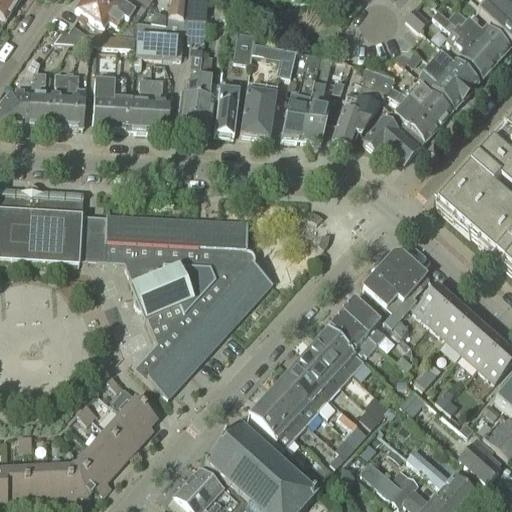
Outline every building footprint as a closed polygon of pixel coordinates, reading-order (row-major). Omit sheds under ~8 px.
[(0,0),(0,23),(5,26),(17,9),(2,0),(0,0)] [(2,0),(17,9),(23,0),(2,0)] [(119,37),(126,27),(86,0),(84,0),(74,16),(102,35),(107,28),(119,37)] [(125,3),(120,0),(86,0),(126,27),(131,30),(137,20),(143,15),(125,2),(125,3)] [(125,2),(143,15),(145,17),(152,7),(142,0),(120,0),(125,3),(125,2)] [(170,24),(184,28),(185,21),(187,2),(180,1),(176,1),(172,0),(170,24)] [(343,0),(300,0),(296,6),(352,8),(343,0)] [(511,25),(484,0),(476,0),(468,10),(511,50),(511,25)] [(511,0),(484,0),(511,25),(511,0)] [(187,2),(185,21),(206,22),(206,16),(208,4),(208,3),(207,3),(187,1),(187,2)] [(413,15),(404,25),(418,38),(427,28),(413,15)] [(437,16),(431,22),(452,41),(446,48),(453,55),(455,53),(463,60),(459,64),(482,84),(495,69),(446,24),(437,16)] [(453,16),(446,24),(495,69),(509,54),(485,33),(479,40),(453,16)] [(138,29),(137,41),(166,43),(183,44),(184,28),(170,24),(166,24),(153,19),(149,30),(138,29)] [(69,51),(69,39),(62,39),(53,51),(54,51),(69,51)] [(80,52),(81,40),(69,39),(69,51),(80,52)] [(249,70),(253,42),(238,39),(233,68),(249,70)] [(89,52),(93,52),(93,40),(81,40),(80,52),(89,52)] [(103,53),(105,53),(106,41),(93,40),(93,52),(103,53)] [(105,53),(120,54),(120,41),(118,41),(106,41),(105,53)] [(135,54),(135,42),(120,41),(120,54),(135,54)] [(135,42),(135,54),(136,54),(136,62),(181,65),(182,52),(183,45),(166,44),(166,43),(137,41),(137,42),(135,42)] [(278,67),(275,83),(289,86),(294,58),(254,50),(252,62),(278,67)] [(432,70),(466,102),(478,89),(443,58),(432,70)] [(393,64),(402,73),(403,74),(408,66),(401,59),(393,64)] [(199,81),(200,81),(209,82),(211,63),(201,61),(199,81)] [(316,79),(319,65),(309,63),(309,64),(307,64),(304,77),(316,79)] [(0,129),(27,131),(28,103),(33,92),(34,79),(36,79),(38,70),(31,65),(25,73),(25,82),(23,81),(20,85),(19,98),(11,98),(0,113),(0,129)] [(320,149),(328,111),(320,110),(328,75),(330,67),(319,65),(316,79),(314,90),(301,147),(320,149)] [(328,75),(342,78),(343,70),(330,67),(328,75)] [(453,116),(466,102),(432,70),(419,84),(453,116)] [(370,125),(385,101),(389,96),(388,96),(390,93),(394,88),(362,76),(363,89),(357,108),(346,105),(342,114),(331,145),(352,152),(366,124),(370,125)] [(301,147),(314,90),(316,79),(304,77),(298,105),(290,103),(280,146),(301,147)] [(27,131),(45,133),(47,100),(41,100),(42,91),(44,91),(45,80),(36,79),(34,79),(33,92),(28,103),(27,131)] [(63,134),(66,81),(55,80),(55,92),(56,92),(56,101),(47,100),(45,133),(63,134)] [(200,81),(199,81),(191,80),(188,100),(181,100),(177,137),(193,139),(200,81)] [(79,82),(66,81),(63,134),(82,135),(85,94),(78,93),(79,82)] [(209,82),(200,81),(193,139),(208,141),(213,104),(207,103),(209,82)] [(111,136),(114,84),(95,83),(92,135),(111,136)] [(130,137),(132,105),(122,104),(123,96),(124,96),(125,84),(114,84),(111,136),(130,137)] [(148,139),(152,86),(140,85),(139,97),(141,97),(140,105),(132,105),(130,137),(148,139)] [(152,86),(148,139),(167,140),(169,107),(160,106),(160,98),(162,98),(163,86),(152,86)] [(339,101),(343,89),(334,87),(331,99),(339,101)] [(417,87),(405,100),(408,103),(410,105),(416,110),(414,112),(438,133),(451,119),(417,87)] [(237,112),(239,91),(219,89),(213,141),(233,143),(237,112)] [(276,103),(275,102),(276,95),(247,90),(246,97),(239,141),(269,145),(276,103)] [(400,111),(393,119),(401,127),(403,129),(424,148),(438,133),(414,112),(416,110),(410,105),(408,103),(390,93),(388,96),(389,96),(385,101),(400,111)] [(362,149),(375,161),(381,154),(395,167),(408,166),(424,148),(403,129),(401,127),(393,119),(392,120),(390,118),(379,131),(362,149)] [(511,129),(494,151),(511,167),(511,129)] [(511,196),(511,167),(494,151),(439,212),(481,249),(511,213),(511,210),(496,195),(502,188),(511,196)] [(19,196),(0,194),(0,267),(78,272),(78,268),(81,223),(82,200),(42,197),(42,199),(38,199),(23,198),(18,198),(19,196)] [(511,213),(481,249),(511,276),(511,213)] [(315,229),(316,229),(321,224),(321,223),(319,222),(317,221),(315,220),(313,219),(311,218),(309,218),(307,218),(306,226),(308,226),(309,226),(310,226),(311,227),(312,227),(313,227),(314,228),(315,229)] [(247,229),(106,221),(105,224),(98,224),(97,238),(81,238),(81,229),(81,228),(82,223),(81,223),(78,268),(123,271),(135,301),(134,305),(133,309),(135,313),(138,316),(142,317),(156,350),(132,376),(167,407),(272,291),(245,266),(247,229)] [(97,238),(98,224),(82,223),(81,228),(81,229),(81,238),(97,238)] [(317,251),(323,256),(324,254),(325,252),(326,250),(327,249),(328,246),(328,244),(329,242),(329,241),(321,241),(321,242),(320,243),(320,245),(319,246),(319,247),(318,248),(318,249),(317,251)] [(402,308),(409,314),(414,308),(406,300),(411,294),(411,295),(415,291),(418,294),(427,285),(423,281),(399,259),(391,260),(373,282),(402,308)] [(0,290),(1,290),(5,289),(10,287),(13,286),(18,286),(22,285),(26,285),(32,285),(35,286),(40,286),(45,288),(49,289),(54,291),(60,295),(64,297),(67,300),(71,304),(75,308),(79,312),(100,303),(89,276),(78,276),(78,278),(88,278),(98,303),(79,311),(74,305),(70,300),(64,296),(56,291),(48,287),(39,285),(31,284),(25,284),(18,284),(10,286),(4,287),(0,289),(0,290)] [(391,335),(396,329),(409,314),(402,308),(373,282),(362,293),(392,320),(383,329),(391,335)] [(429,333),(452,307),(434,291),(411,317),(429,333)] [(375,351),(385,339),(376,331),(377,329),(351,306),(339,320),(375,351)] [(445,347),(468,321),(452,307),(429,333),(445,347)] [(364,363),(375,351),(339,320),(328,332),(364,363)] [(468,321),(445,347),(461,361),(484,335),(468,321)] [(399,327),(392,335),(400,343),(407,335),(399,327)] [(477,375),(500,349),(484,335),(461,361),(477,375)] [(351,382),(362,369),(353,362),(324,336),(313,348),(342,374),(351,382)] [(122,361),(109,374),(109,375),(110,375),(123,361),(114,338),(90,347),(90,351),(90,356),(89,361),(87,368),(85,375),(82,381),(78,385),(88,393),(89,393),(80,385),(84,379),(87,373),(89,366),(90,362),(91,357),(91,356),(92,349),(113,339),(122,361)] [(108,374),(109,375),(109,374),(108,365),(109,365),(111,364),(113,362),(114,360),(115,357),(115,355),(114,352),(111,350),(109,349),(107,348),(105,349),(103,349),(101,351),(99,353),(98,356),(91,356),(91,357),(99,358),(100,354),(101,353),(103,351),(105,350),(108,350),(110,350),(112,353),(114,355),(113,358),(112,361),(111,362),(108,363),(106,364),(108,374)] [(340,394),(351,382),(342,374),(313,348),(302,361),(331,386),(340,394)] [(511,359),(500,349),(477,375),(493,390),(511,367),(511,359)] [(328,406),(340,394),(331,386),(302,361),(291,373),(320,399),(328,405),(328,406)] [(395,368),(405,377),(411,370),(401,361),(395,368)] [(316,418),(317,419),(318,417),(327,424),(335,416),(327,408),(328,406),(328,405),(320,399),(291,373),(280,385),(280,386),(309,411),(316,418)] [(421,397),(434,382),(427,375),(413,390),(421,397)] [(116,397),(121,392),(111,382),(106,388),(116,397)] [(511,424),(511,385),(493,408),(511,424)] [(305,432),(317,419),(316,418),(309,411),(308,411),(280,386),(268,399),(297,424),(304,431),(305,432)] [(378,394),(398,412),(404,405),(385,387),(378,394)] [(0,394),(2,396),(6,397),(9,399),(9,400),(18,403),(29,403),(37,402),(42,400),(46,399),(45,398),(51,395),(55,392),(58,390),(62,393),(67,398),(68,398),(63,393),(57,388),(55,389),(52,391),(47,394),(39,397),(33,399),(28,399),(23,399),(19,398),(13,397),(8,396),(2,393),(0,392),(0,394)] [(0,408),(8,411),(18,414),(30,414),(39,413),(50,410),(59,406),(68,400),(79,410),(80,408),(68,398),(67,398),(63,401),(57,405),(51,408),(44,410),(36,412),(29,412),(20,412),(13,411),(5,409),(0,406),(0,408)] [(402,409),(402,410),(398,414),(410,424),(424,408),(412,398),(402,409)] [(261,407),(257,411),(286,437),(293,444),(305,432),(304,431),(297,424),(268,399),(261,407)] [(442,399),(434,408),(449,422),(457,413),(442,399)] [(120,421),(145,444),(152,436),(149,433),(157,425),(134,404),(120,421)] [(488,410),(477,423),(483,428),(488,423),(492,427),(499,420),(488,410)] [(81,416),(91,425),(95,420),(85,411),(81,416)] [(257,411),(246,423),(282,456),(293,444),(286,437),(257,411)] [(387,415),(382,420),(390,427),(395,421),(387,414),(387,415)] [(345,444),(355,452),(366,440),(338,415),(333,421),(351,437),(345,444)] [(369,434),(376,426),(368,419),(364,415),(357,423),(369,434)] [(86,430),(91,425),(81,416),(76,421),(86,430)] [(130,461),(145,444),(120,421),(105,438),(130,461)] [(506,430),(499,425),(481,445),(488,450),(506,467),(511,459),(511,435),(506,430)] [(464,430),(458,437),(465,444),(471,437),(464,430)] [(296,475),(292,480),(238,432),(202,472),(227,493),(236,501),(231,507),(228,505),(221,511),(304,511),(319,495),(296,475)] [(90,453),(116,477),(130,461),(105,438),(90,453)] [(371,446),(375,451),(380,446),(375,441),(371,446)] [(343,465),(355,452),(345,444),(334,456),(337,459),(343,465)] [(485,490),(497,477),(493,474),(497,470),(487,461),(489,459),(475,446),(457,465),(485,490)] [(368,451),(359,461),(366,467),(374,457),(368,451)] [(106,488),(116,477),(90,453),(76,469),(107,497),(111,493),(106,488)] [(402,464),(392,455),(387,461),(397,470),(402,464)] [(430,474),(411,458),(405,466),(423,482),(438,495),(433,502),(444,511),(465,511),(476,501),(452,480),(445,487),(430,474)] [(334,475),(343,465),(337,459),(328,469),(334,475)] [(332,478),(317,465),(306,478),(320,490),(332,478)] [(398,511),(401,509),(407,502),(398,493),(390,486),(370,468),(360,479),(395,511),(398,511)] [(104,501),(107,497),(76,469),(75,470),(69,473),(68,473),(70,511),(75,511),(75,502),(87,502),(95,493),(104,501)] [(47,474),(48,509),(64,508),(64,511),(70,511),(68,473),(47,474)] [(27,510),(48,509),(47,474),(25,475),(27,510)] [(353,483),(342,474),(328,489),(339,499),(353,483)] [(4,476),(5,511),(27,510),(25,475),(4,476)] [(398,493),(407,483),(399,476),(390,486),(398,493)] [(221,511),(228,505),(221,499),(197,477),(172,505),(179,511),(221,511)] [(427,509),(415,498),(412,496),(416,492),(407,483),(398,493),(407,502),(411,506),(413,508),(417,511),(444,511),(433,502),(427,509)] [(236,501),(227,493),(224,496),(221,499),(228,505),(231,507),(236,501)] [(407,502),(401,509),(404,511),(417,511),(413,508),(411,506),(407,502)]
